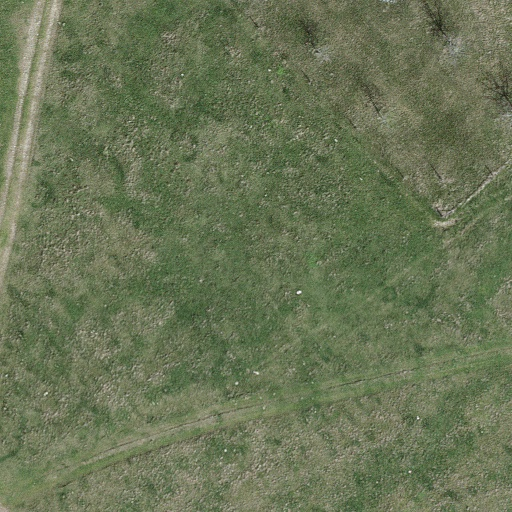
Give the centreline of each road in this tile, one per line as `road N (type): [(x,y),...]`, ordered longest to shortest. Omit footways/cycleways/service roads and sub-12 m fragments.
road 1 (track): [(0,489),(142,438),(511,348)]
road 2 (track): [(0,228),(50,0)]
